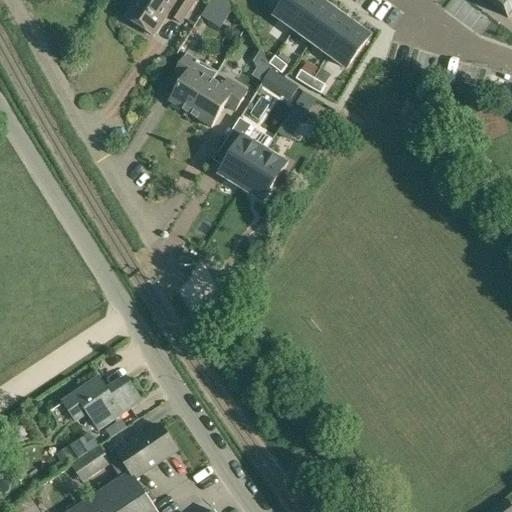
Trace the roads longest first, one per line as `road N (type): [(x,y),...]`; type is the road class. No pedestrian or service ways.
road 1 (residential): [(259,511),(0,108)]
road 2 (residential): [(13,0),(149,230)]
road 3 (residential): [(511,64),(452,45),(418,0)]
